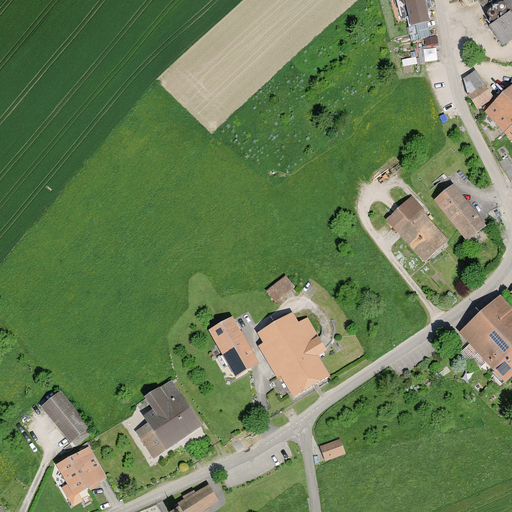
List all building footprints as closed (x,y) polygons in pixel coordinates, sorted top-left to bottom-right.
[(424,0),(400,0),(406,22),(428,16),(424,0)] [(510,16),(491,28),(503,46),(511,39),(511,0),(508,0),(502,4),(510,16)] [(511,89),(485,116),(511,143),(511,89)] [(453,189),(435,203),(467,243),(485,229),(453,189)] [(422,212),(412,200),(387,221),(423,263),(445,244),(420,214),(422,212)] [(511,294),(503,303),(511,313),(511,294)] [(503,303),(500,300),(460,335),(505,386),(511,380),(511,313),(503,303)] [(261,348),(292,400),(330,377),(320,359),(328,354),(308,320),(298,325),(293,316),(258,337),(264,346),(261,348)] [(233,319),(210,332),(236,378),(259,365),(233,319)] [(202,426),(171,380),(146,398),(153,410),(142,417),(166,451),(202,426)] [(89,429),(60,392),(42,407),(71,443),(89,429)] [(340,441),(320,447),(321,449),(324,461),(344,455),(340,441)] [(90,448),(58,465),(76,498),(108,481),(90,448)] [(211,487),(179,505),(182,511),(207,511),(221,504),(211,487)]
